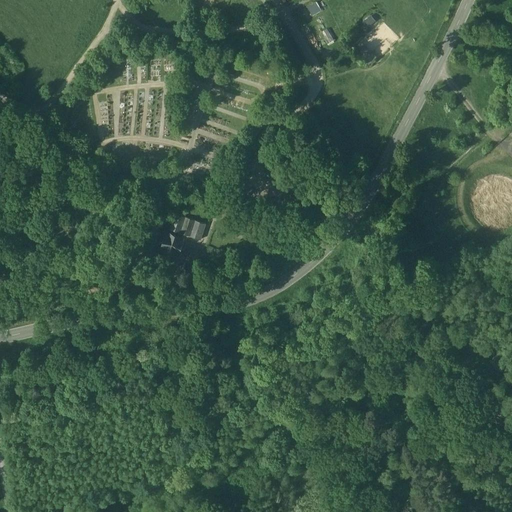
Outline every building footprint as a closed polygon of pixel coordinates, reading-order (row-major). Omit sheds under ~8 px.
[(307,6),(312,16),(322,11),(318,1),(307,6)] [(363,21),(369,28),(377,22),(371,15),(363,21)] [(361,43),(354,50),(370,64),(376,57),(361,43)] [(206,222),(175,211),(170,227),(182,231),(201,237),(206,222)] [(182,231),(171,227),(170,230),(167,228),(165,232),(162,231),(159,243),(161,244),(160,248),(164,249),(163,252),(174,255),(175,252),(179,254),(180,250),(183,251),(187,240),(184,239),(185,235),(181,233),(182,231)]
